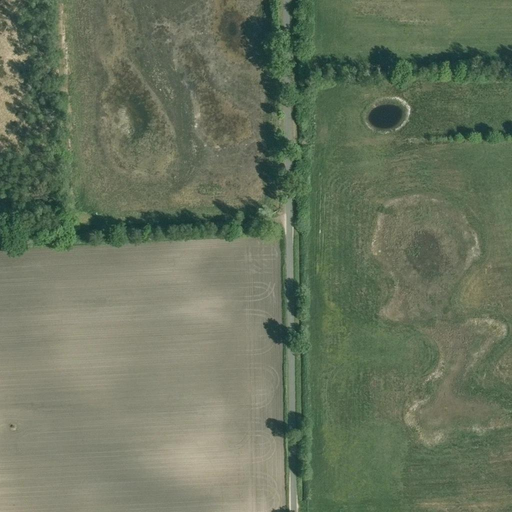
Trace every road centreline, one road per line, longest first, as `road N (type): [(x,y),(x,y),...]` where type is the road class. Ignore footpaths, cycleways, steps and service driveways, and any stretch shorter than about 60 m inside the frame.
road 1 (unclassified): [(285,0),(291,511)]
road 2 (track): [(0,238),(287,221)]
